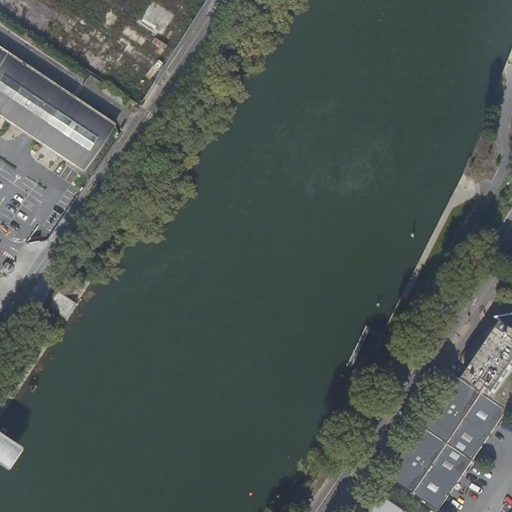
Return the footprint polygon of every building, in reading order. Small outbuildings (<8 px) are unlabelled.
[(0,117),(81,171),(113,123),(0,48),(0,117)] [(4,262),(0,269),(8,274),(10,273),(13,270),(13,267),(4,262)] [(511,321),(497,325),(511,335),(511,321)] [(480,349),(459,379),(508,413),(511,406),(511,339),(495,327),(480,349)] [(390,473),(390,481),(433,511),(437,511),(506,412),(462,382),(460,381),(452,383),(442,398),(444,399),(437,410),(435,408),(408,447),(410,449),(401,461),(399,460),(390,473)] [(442,398),(435,408),(437,410),(444,399),(442,398)] [(16,457),(25,444),(0,427),(0,465),(7,470),(16,457)] [(408,447),(399,460),(401,461),(410,449),(408,447)] [(401,511),(379,496),(368,511),(401,511)]
